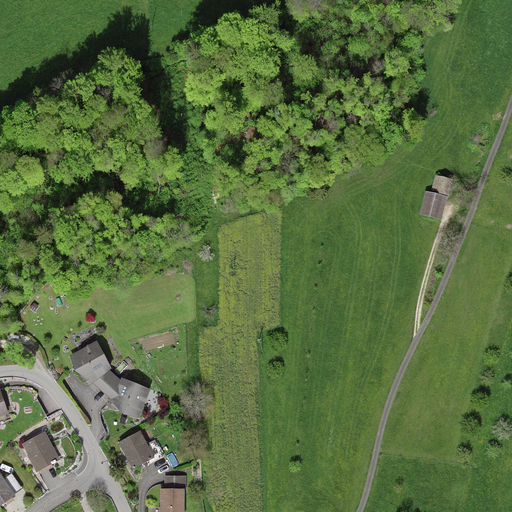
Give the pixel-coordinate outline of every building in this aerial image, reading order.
[(435,177),(430,194),(447,198),(452,181),(435,177)] [(430,194),(425,192),(419,215),(441,221),(447,198),(430,194)] [(78,373),(94,385),(110,371),(112,370),(95,346),(72,357),(78,373)] [(110,371),(94,385),(112,400),(120,396),(119,390),(118,386),(120,381),(110,371)] [(120,396),(112,400),(124,414),(139,418),(150,392),(123,381),(119,390),(120,396)] [(0,391),(0,417),(9,415),(0,391)] [(140,431),(119,441),(133,473),(155,464),(140,431)] [(45,434),(23,446),(38,473),(60,461),(45,434)] [(0,474),(0,507),(15,497),(0,474)] [(184,511),(186,477),(165,476),(164,491),(159,491),(158,511),(184,511)]
